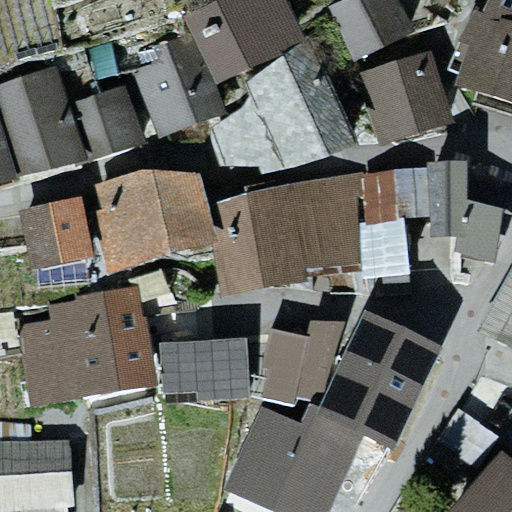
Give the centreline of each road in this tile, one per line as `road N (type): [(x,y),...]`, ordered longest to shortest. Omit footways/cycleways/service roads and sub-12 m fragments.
road 1 (residential): [(511,149),(455,148),(238,176),(205,156),(0,201)]
road 2 (residential): [(371,511),(511,245)]
